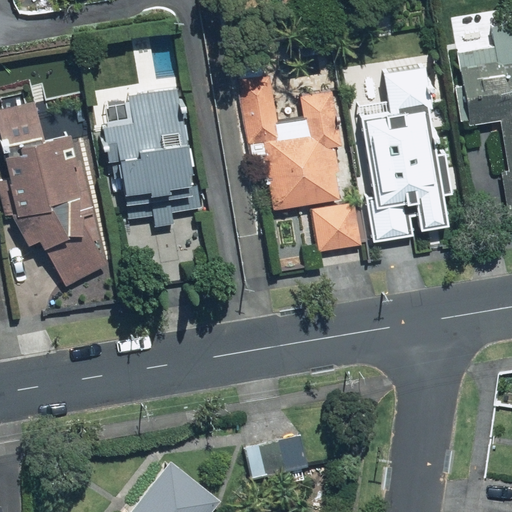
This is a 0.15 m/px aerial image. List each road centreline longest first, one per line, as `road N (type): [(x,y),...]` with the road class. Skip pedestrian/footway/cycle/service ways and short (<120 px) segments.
road 1 (tertiary): [(0,394),(435,322)]
road 2 (unknown): [(188,0),(244,354)]
road 3 (residential): [(435,322),(411,511)]
